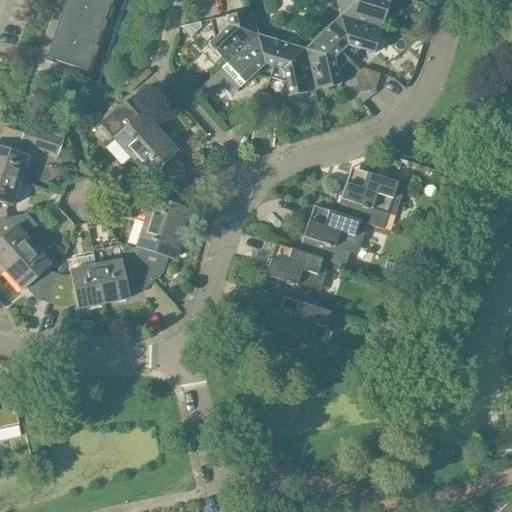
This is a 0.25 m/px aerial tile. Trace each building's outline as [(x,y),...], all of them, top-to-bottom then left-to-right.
[(70,0),(51,61),(85,72),(108,0),(70,0)] [(334,0),(338,14),(381,28),(388,3),(379,0),(334,0)] [(225,64),(257,34),(252,11),(210,20),(214,37),(207,45),(225,64)] [(372,55),(381,28),(338,14),(339,16),(321,32),(348,61),(359,50),(372,55)] [(199,22),(179,27),(189,38),(200,28),(199,22)] [(336,71),(348,61),(321,32),(304,48),(313,91),(339,85),(336,71)] [(253,75),(268,79),(280,42),(257,35),(257,34),(225,64),(225,65),(212,77),(224,90),(236,90),(243,84),(253,75)] [(313,91),(304,48),(303,49),(280,42),(268,79),(283,84),(286,97),(313,91)] [(358,72),(375,89),(379,74),(361,68),(358,72)] [(374,90),(375,89),(358,72),(354,76),(358,93),(374,90)] [(257,116),(264,93),(259,92),(246,104),(257,116)] [(264,93),(257,116),(257,117),(273,113),(269,95),(264,93)] [(128,159),(157,133),(141,115),(134,121),(120,105),(98,124),(111,140),(128,159)] [(0,175),(18,182),(23,184),(34,150),(56,157),(61,138),(24,126),(21,133),(4,128),(0,139),(0,175)] [(155,186),(181,181),(179,170),(170,159),(175,153),(157,133),(128,159),(147,179),(150,176),(155,181),(155,186)] [(381,229),(391,198),(399,201),(404,185),(365,172),(360,187),(346,182),(336,213),(336,214),(365,223),(365,224),(381,229)] [(10,207),(18,182),(0,175),(0,218),(4,218),(3,213),(6,205),(10,207)] [(143,223),(180,234),(188,211),(179,208),(184,194),(181,181),(155,186),(157,193),(155,200),(151,199),(143,223)] [(336,214),(336,213),(328,210),(323,225),(308,220),(298,251),(328,262),(343,267),(353,237),(360,239),(365,224),(365,223),(336,214)] [(4,218),(0,218),(0,268),(3,272),(31,247),(23,238),(35,226),(24,214),(4,218)] [(171,260),(180,234),(143,223),(135,248),(138,249),(136,255),(132,260),(149,280),(158,272),(163,258),(171,260)] [(49,300),(57,276),(50,273),(46,269),(48,266),(31,247),(3,272),(20,291),(27,285),(37,297),(49,300)] [(298,251),(290,249),(286,264),(270,259),(260,290),(298,302),(306,305),(315,275),(323,278),(328,262),(298,251)] [(140,288),(149,280),(132,260),(127,264),(121,266),(119,261),(94,267),(102,304),(127,299),(126,291),(140,288)] [(77,310),(102,304),(94,267),(69,272),(70,276),(63,278),(57,276),(49,300),(60,304),(75,301),(77,310)] [(336,314),(306,305),(298,302),(293,317),(278,312),(268,344),(314,358),(324,327),(331,330),(336,315),(336,314)] [(0,429),(18,425),(10,389),(0,391),(0,429)] [(511,511),(511,498),(496,511),(511,511)]
